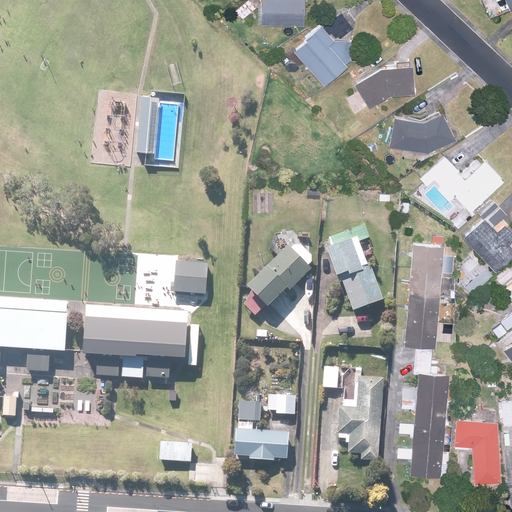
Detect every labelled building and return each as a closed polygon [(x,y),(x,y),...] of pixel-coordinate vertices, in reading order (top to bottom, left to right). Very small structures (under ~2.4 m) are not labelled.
[(242,20),(256,6),(250,0),(247,0),(235,12),(242,20)] [(261,0),(261,23),(306,25),(307,0),(261,0)] [(346,38),(334,49),(329,43),(335,37),(322,22),(305,37),(306,38),(294,49),(326,84),(348,64),(360,54),(346,38)] [(385,64),(357,82),(372,106),(395,95),(419,93),(417,62),(385,64)] [(150,153),(155,97),(141,96),(136,151),(150,153)] [(422,118),(396,115),(392,146),(428,151),(459,137),(445,108),(422,118)] [(468,177),(445,154),(421,179),(427,186),(433,180),(451,198),(456,193),(474,211),(506,178),(486,159),(468,177)] [(379,188),(379,199),(392,199),(392,187),(379,188)] [(479,210),(482,217),(464,233),(497,269),(511,254),(511,225),(504,217),(509,214),(493,197),(479,210)] [(371,236),(366,224),(324,240),(328,250),(330,250),(340,276),(343,276),(357,311),(386,300),(372,264),(370,265),(364,250),(359,252),(355,242),(371,236)] [(446,244),(414,241),(405,343),(438,346),(446,244)] [(293,248),(290,246),(250,286),(253,290),(242,301),(258,317),(268,306),(270,308),(290,288),(292,290),(314,269),(310,266),(316,260),(299,242),(293,248)] [(210,261),(177,260),(176,294),(209,295),(210,261)] [(501,286),(511,275),(511,268),(508,265),(494,278),(501,286)] [(473,292),(473,277),(463,277),(463,292),(473,292)] [(499,322),(493,327),(499,335),(511,325),(511,312),(505,303),(493,313),(499,322)] [(0,367),(2,368),(3,347),(31,349),(29,370),(50,371),(52,350),(68,351),(70,312),(0,307),(0,367)] [(189,321),(91,316),(89,353),(100,354),(122,355),(125,355),(146,356),(150,357),(172,358),(187,359),(189,321)] [(433,348),(415,347),(415,370),(432,371),(433,348)] [(121,376),(122,355),(100,354),(98,375),(121,376)] [(146,356),(125,355),(124,376),(145,377),(146,356)] [(172,358),(150,357),(149,378),(171,379),(172,358)] [(495,385),(495,366),(485,366),(485,385),(495,385)] [(339,389),(340,367),(326,367),(324,388),(339,389)] [(450,373),(420,371),(419,371),(418,387),(404,386),(402,407),(416,408),(415,422),(401,421),(400,430),(414,431),(413,448),(401,447),(400,457),(413,458),(412,473),(442,475),(450,373)] [(363,374),(355,373),(355,384),(358,384),(357,406),(341,405),(340,432),(351,433),(350,453),(362,453),(361,459),(382,460),(385,377),(363,376),(363,374)] [(180,390),(168,389),(167,402),(179,403),(180,390)] [(296,397),(269,395),(270,409),(279,410),(279,414),(295,415),(296,397)] [(18,397),(5,396),(4,415),(17,416),(18,397)] [(511,399),(499,399),(500,411),(504,411),(503,422),(511,421),(511,399)] [(263,402),(241,400),(240,418),(261,420),(263,402)] [(486,418),(456,415),(454,443),(474,445),(475,482),(502,481),(501,420),(496,420),(497,407),(487,406),(486,418)] [(290,432),(255,430),(255,422),(239,421),(239,428),(237,455),(252,456),(252,458),(276,460),(276,457),(288,458),(290,432)] [(194,442),(162,441),(161,460),(193,461),(194,442)]
